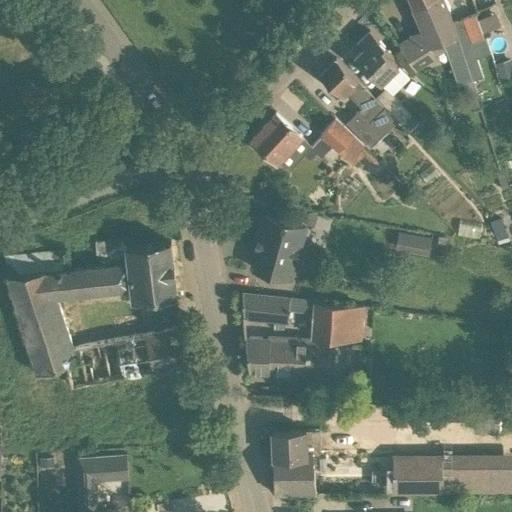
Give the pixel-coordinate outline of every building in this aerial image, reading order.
[(443,39),(457,34),(453,22),(449,9),(444,0),(423,0),(413,5),(414,10),(423,29),(412,35),(414,39),(401,48),(416,71),(436,58),(435,56),(447,48),(443,39)] [(462,18),(453,22),(457,34),(465,57),(472,80),(483,76),(478,58),(490,54),(484,36),(485,36),(476,13),(462,18)] [(386,87),(392,93),(409,77),(390,57),(393,54),(370,30),(358,42),(364,48),(354,57),(380,84),(381,82),(386,87)] [(398,120),(375,97),(336,57),(320,73),(341,95),(346,90),(361,107),(346,122),(370,147),(398,120)] [(463,83),(472,80),(465,57),(455,60),(463,83)] [(511,75),(511,61),(511,58),(496,63),(499,72),(501,79),(509,77),(511,75)] [(398,120),(403,124),(413,115),(392,93),(386,87),(375,97),(398,120)] [(289,172),(304,154),(311,145),(301,135),(276,112),(252,138),(277,161),(289,172)] [(413,115),(403,124),(411,133),(421,123),(413,115)] [(364,146),(364,145),(336,117),(320,135),(338,153),(352,165),(364,154),(360,150),(364,146)] [(291,278),(306,227),(263,215),(257,236),(262,237),(254,268),(291,278)] [(494,232),(498,243),(509,239),(505,228),(494,232)] [(416,234),(413,249),(429,252),(432,237),(416,234)] [(124,264),(122,237),(122,235),(96,236),(98,266),(93,266),(65,268),(57,292),(132,285),(130,264),(124,264)] [(129,245),(130,264),(132,285),(133,296),(177,292),(171,240),(129,245)] [(57,292),(65,268),(63,249),(5,255),(7,273),(24,331),(65,319),(57,292)] [(289,320),(290,298),(242,292),(244,318),(289,320)] [(373,307),(317,301),(315,337),(361,340),(362,329),(372,330),(373,307)] [(65,319),(24,331),(36,372),(66,363),(71,385),(89,382),(82,344),(73,345),(65,319)] [(181,325),(144,332),(151,370),(188,363),(181,325)] [(144,332),(113,338),(120,376),(151,370),(144,332)] [(113,338),(82,344),(89,382),(120,376),(113,338)] [(331,343),(245,338),(249,369),(329,373),(331,343)] [(423,423),(423,419),(473,420),(473,432),(508,433),(508,419),(511,418),(511,407),(423,404),(394,402),(393,421),(423,423)] [(274,493),(275,494),(326,491),(480,490),(480,460),(442,460),(442,449),(394,449),(321,451),(320,428),(272,430),(274,493)] [(56,467),(55,451),(39,452),(39,467),(56,467)] [(96,478),(128,476),(127,452),(78,456),(82,511),(98,511),(96,478)]
